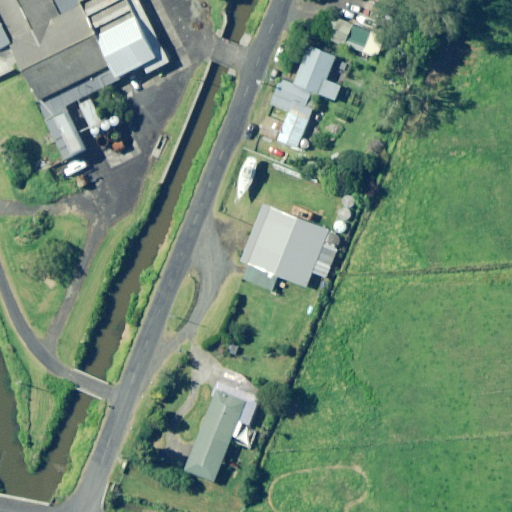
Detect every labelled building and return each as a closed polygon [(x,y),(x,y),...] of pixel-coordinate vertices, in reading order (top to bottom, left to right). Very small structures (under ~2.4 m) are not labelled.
[(47,0),(0,0),(0,77),(20,68),(68,162),(88,152),(66,108),(146,67),(150,75),(173,64),(140,0),(53,0),(49,2),(47,0)] [(333,17),(328,29),(335,32),(331,40),(344,46),(342,50),(377,64),(387,40),(333,17)] [(322,95),(336,101),(342,87),(339,86),(349,62),(311,47),(296,84),(322,95)] [(296,84),(281,78),(270,104),(311,121),(322,95),(296,84)] [(306,131),(309,123),(289,115),(286,124),(268,117),(261,136),(299,150),(304,136),(306,131)] [(328,274),(343,237),(266,206),(243,262),(251,265),(245,280),(273,291),(279,277),(307,288),(315,269),(328,274)] [(258,428),(251,426),(261,398),(220,382),(186,471),(216,482),(231,443),(250,450),(258,428)]
